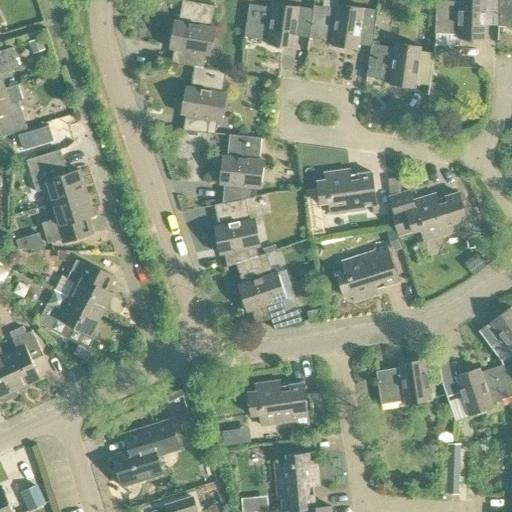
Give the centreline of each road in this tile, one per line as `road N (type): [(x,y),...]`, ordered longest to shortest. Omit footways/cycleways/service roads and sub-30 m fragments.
road 1 (residential): [(191,341),(193,311),(117,96),(104,0)]
road 2 (residential): [(159,369),(89,142)]
road 3 (residential): [(334,340),(422,325),(511,271)]
road 4 (residential): [(334,340),(362,505)]
road 5 (residential): [(191,341),(235,355),(334,340)]
road 6 (residential): [(284,131),(290,88),(347,95),(341,139)]
road 7 (residential): [(474,158),(341,139)]
